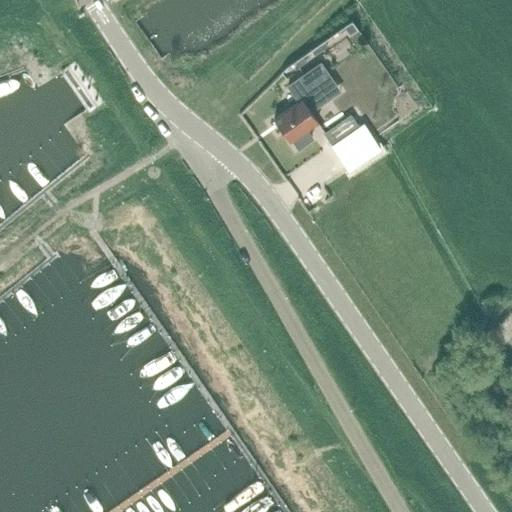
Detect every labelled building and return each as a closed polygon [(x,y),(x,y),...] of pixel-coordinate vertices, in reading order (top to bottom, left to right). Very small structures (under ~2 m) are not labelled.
[(323,40),(327,58),(347,53),(343,35),(323,40)] [(323,46),(306,51),(310,62),(326,56),(323,46)] [(354,85),(368,78),(356,53),(341,60),(354,85)] [(299,102),(275,121),(289,141),(292,139),(298,147),(311,138),(305,130),(317,121),(311,111),(321,106),(314,95),(334,81),(322,63),(288,86),(299,102)] [(350,114),(322,134),(332,147),(359,128),(350,114)]
